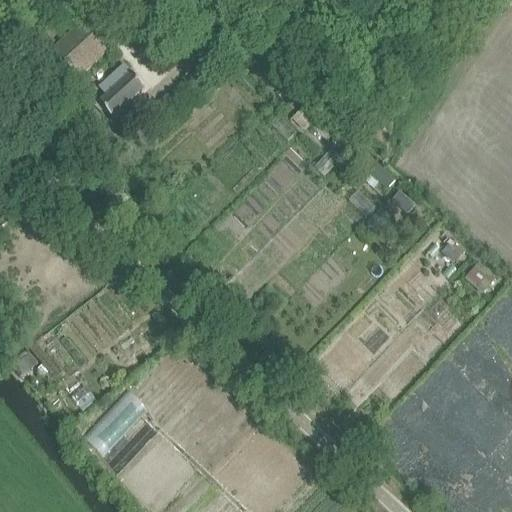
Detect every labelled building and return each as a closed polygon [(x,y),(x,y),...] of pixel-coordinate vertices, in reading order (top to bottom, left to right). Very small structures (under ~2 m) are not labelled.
[(78,82),(108,54),(83,26),(53,54),(78,82)] [(401,102),(438,65),(425,52),(388,89),(401,102)] [(114,120),(146,90),(125,68),(100,91),(108,99),(100,106),(114,120)] [(310,128),(320,119),(323,116),(310,104),(292,121),(305,135),(310,128)] [(271,127),(288,144),(296,136),(279,119),(271,127)] [(320,119),(310,128),(326,144),(335,134),(320,119)] [(333,146),(343,158),(352,149),(341,139),(333,146)] [(368,158),(359,167),(368,176),(362,182),(383,200),(396,184),(368,158)] [(403,192),(389,207),(410,226),(421,215),(408,202),(410,199),(403,192)] [(357,195),(349,204),(366,221),(374,212),(357,195)] [(384,210),(370,224),(378,232),(392,218),(384,210)] [(449,248),(442,256),(453,266),(460,258),(449,248)] [(12,368),(21,378),(34,367),(25,356),(12,368)]
